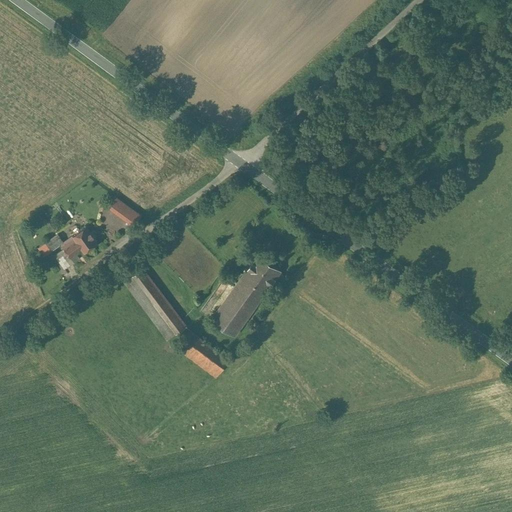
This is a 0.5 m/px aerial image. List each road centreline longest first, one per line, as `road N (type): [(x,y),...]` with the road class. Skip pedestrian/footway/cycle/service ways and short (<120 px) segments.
road 1 (secondary): [(511,359),(240,161)]
road 2 (secondary): [(240,161),(18,0)]
road 3 (unclassified): [(419,0),(240,161)]
